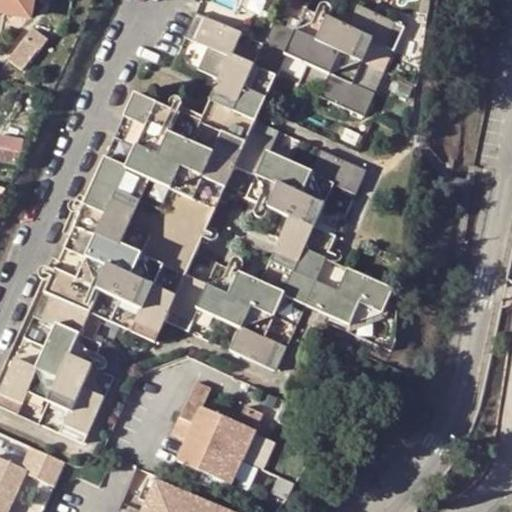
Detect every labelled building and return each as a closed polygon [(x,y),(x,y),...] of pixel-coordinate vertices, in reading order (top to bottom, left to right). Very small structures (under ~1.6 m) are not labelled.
[(34,0),(0,0),(0,12),(6,14),(31,18),(34,0)] [(291,162),(269,152),(279,130),(256,120),(261,108),(266,99),(244,89),(253,67),(276,77),(285,55),(329,75),(320,96),(365,117),(375,95),(353,85),(362,64),(372,43),(392,53),(404,28),(359,8),(350,29),(306,10),(296,33),(274,22),(263,46),(197,16),(187,37),(209,47),(199,69),(221,79),(219,83),(211,100),(201,123),(136,94),(35,317),(56,327),(47,347),(37,369),(17,360),(0,396),(0,409),(19,418),(29,396),(49,405),(71,414),(61,436),(85,446),(105,400),(82,390),(101,347),(78,337),(88,314),(156,344),(165,323),(188,333),(198,312),(218,321),(241,331),(231,353),(276,373),(288,348),(266,338),(275,316),(284,296),(307,306),(327,314),(352,325),(360,305),(382,316),(393,290),(349,270),(327,260),(338,235),(317,226),(326,206),(336,185),(357,194),(367,171),(321,150),(312,171),(291,162)] [(41,24),(13,57),(28,69),(56,36),(41,24)] [(253,67),(244,89),(266,99),(276,77),(253,67)] [(382,316),(360,305),(352,325),(382,316)] [(197,384),(181,419),(195,425),(186,442),(177,462),(232,487),(265,414),(247,407),(239,424),(203,408),(210,390),(197,384)] [(173,436),(186,442),(195,425),(181,419),(173,436)] [(68,463),(43,453),(33,477),(57,488),(68,463)] [(8,511),(26,473),(0,461),(0,511),(8,511)] [(222,511),(156,484),(144,511),(222,511)]
